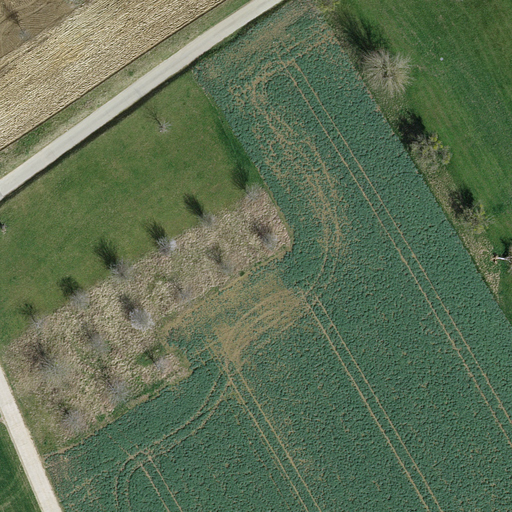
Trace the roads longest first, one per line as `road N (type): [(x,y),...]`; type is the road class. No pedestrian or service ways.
road 1 (unclassified): [(0,182),(273,0)]
road 2 (unclassified): [(0,352),(68,511)]
